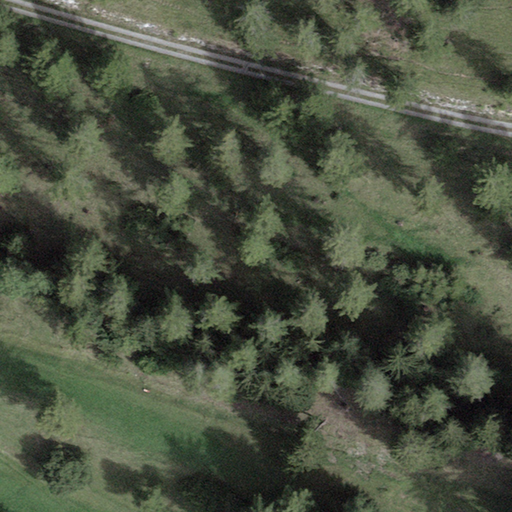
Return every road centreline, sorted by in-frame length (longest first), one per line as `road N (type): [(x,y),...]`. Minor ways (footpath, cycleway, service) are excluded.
road 1 (track): [(0,336),(511,495)]
road 2 (track): [(511,129),(379,100),(26,0)]
